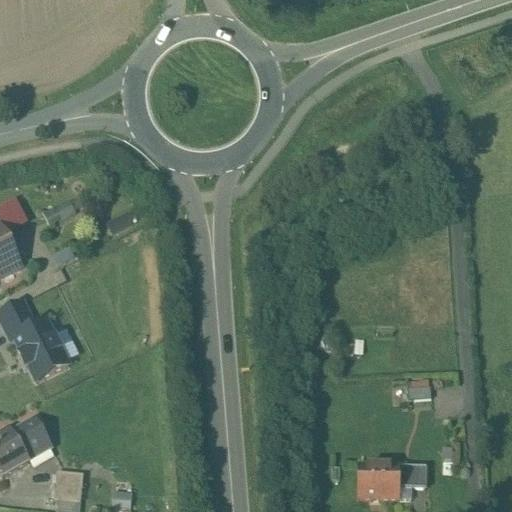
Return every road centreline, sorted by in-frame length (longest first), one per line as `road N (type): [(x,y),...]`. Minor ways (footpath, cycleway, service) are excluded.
road 1 (primary): [(206,163),(232,511)]
road 2 (secondary): [(480,0),(266,74)]
road 3 (tertiary): [(132,103),(0,134)]
road 4 (primary): [(206,163),(235,154),(258,133),(269,104),(266,74)]
